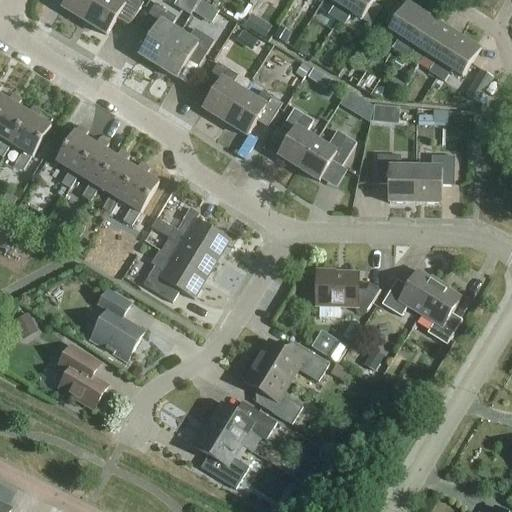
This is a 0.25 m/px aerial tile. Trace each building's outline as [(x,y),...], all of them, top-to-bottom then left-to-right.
[(85,24),(99,0),(69,0),(63,10),(85,24)] [(115,0),(99,0),(85,24),(107,37),(118,19),(130,27),(144,5),(136,0),(116,0),(116,1),(115,0)] [(337,22),(350,0),(326,0),(336,6),(329,17),(337,22)] [(350,0),(337,22),(345,27),(352,16),(363,23),(377,0),(350,0)] [(401,56),(427,16),(408,4),(389,33),(400,40),(393,51),(401,56)] [(373,27),(383,10),(375,5),(365,22),(373,27)] [(159,69),(180,35),(171,29),(177,20),(156,6),(139,32),(151,40),(140,58),(159,69)] [(242,18),(226,6),(213,22),(229,34),(242,18)] [(426,56),(445,27),(427,16),(401,56),(408,61),(416,49),(426,56)] [(437,79),(463,39),(445,27),(426,56),(437,63),(429,74),(437,79)] [(373,46),(385,46),(385,29),(373,29),(373,46)] [(180,35),(159,69),(178,81),(189,63),(199,69),(215,44),(195,31),(189,40),(180,35)] [(463,39),(437,79),(445,84),(453,73),(463,80),(482,51),(463,39)] [(306,57),(311,48),(301,42),(296,51),(306,57)] [(399,73),(405,64),(398,60),(392,69),(399,73)] [(226,125),(245,95),(233,87),(239,78),(218,65),(203,90),(213,97),(204,111),(226,125)] [(314,71),(308,81),(317,86),(323,77),(314,71)] [(479,104),(494,79),(482,72),(467,96),(479,104)] [(321,89),(338,102),(349,87),(332,74),(321,89)] [(395,81),(388,92),(398,98),(405,87),(395,81)] [(0,119),(10,104),(9,103),(0,97),(0,91),(1,90),(0,88),(0,119)] [(245,95),(226,125),(248,139),(258,124),(268,130),(283,106),(263,93),(257,102),(245,95)] [(30,116),(18,109),(22,102),(13,97),(9,103),(10,104),(0,119),(0,139),(3,141),(0,146),(0,165),(12,147),(11,147),(30,116)] [(367,103),(359,116),(370,123),(374,108),(367,103)] [(375,108),(374,124),(387,125),(388,109),(375,108)] [(11,147),(12,147),(23,154),(15,167),(31,177),(37,166),(30,162),(32,159),(33,160),(52,129),(38,121),(42,115),(34,109),(30,116),(11,147)] [(300,171),(317,142),(307,136),(314,123),(295,111),(282,132),(292,138),(279,158),(300,171)] [(414,136),(414,124),(385,126),(386,137),(414,136)] [(97,147),(85,140),(89,134),(80,128),(58,165),(70,173),(62,186),(71,191),(79,178),(97,147)] [(317,142),(300,171),(320,184),(333,163),(343,169),(358,146),(338,134),(328,149),(317,142)] [(118,160),(117,160),(106,152),(109,146),(101,141),(97,147),(79,178),(91,185),(83,199),(91,204),(99,191),(118,160)] [(121,153),(117,160),(118,160),(99,191),(111,198),(103,211),(112,216),(120,203),(138,172),(126,165),(130,158),(121,153)] [(416,206),(417,170),(402,170),(402,158),(378,157),(378,187),(390,187),(390,205),(416,206)] [(417,170),(416,206),(442,206),(443,188),(455,188),(456,159),(432,158),(432,171),(417,170)] [(138,172),(120,203),(132,210),(124,224),(140,234),(147,223),(139,218),(140,216),(141,216),(160,185),(147,177),(150,171),(142,166),(138,172)] [(362,208),(362,221),(417,222),(418,209),(362,208)] [(185,241),(219,262),(231,242),(197,221),(200,217),(191,211),(184,222),(193,228),(186,238),(185,241)] [(167,240),(173,230),(164,224),(158,220),(151,231),(158,235),(167,240)] [(175,231),(173,230),(167,240),(180,248),(173,261),(207,282),(219,262),(185,241),(186,238),(175,231)] [(195,302),(207,282),(173,261),(165,274),(156,268),(144,288),(173,305),(181,293),(195,302)] [(340,321),(340,309),(357,309),(357,314),(368,315),(382,293),(371,286),(367,292),(359,292),(359,277),(336,277),(336,273),(318,272),(317,308),(319,308),(319,320),(340,321)] [(422,317),(440,287),(418,273),(409,289),(398,282),(382,307),(402,319),(408,309),(422,317)] [(440,287),(422,317),(435,325),(428,335),(448,347),(463,322),(453,316),(462,300),(440,287)] [(145,334),(123,321),(132,305),(109,291),(99,307),(108,313),(91,342),(128,364),(148,331),(146,331),(145,334)] [(29,316),(13,325),(22,340),(37,331),(29,316)] [(322,333),(312,349),(337,366),(348,350),(322,333)] [(257,364),(291,385),(299,372),(319,385),(330,367),(296,346),(290,356),(269,343),(257,364)] [(60,391),(94,412),(109,388),(92,378),(99,365),(72,348),(59,370),(69,376),(60,391)] [(376,373),(385,357),(374,351),(365,366),(376,373)] [(283,397),(291,385),(257,364),(252,372),(248,369),(241,380),(245,383),(244,384),(265,397),(259,407),(292,428),(304,410),(283,397)] [(337,367),(331,376),(346,385),(351,376),(337,367)] [(411,410),(418,399),(396,385),(389,396),(411,410)] [(208,427),(242,448),(251,434),(267,443),(277,425),(256,412),(250,423),(222,405),(208,427)] [(234,461),(242,448),(208,427),(195,450),(223,467),(215,479),(236,492),(250,470),(234,461)] [(312,474),(305,485),(318,494),(325,482),(312,474)]
